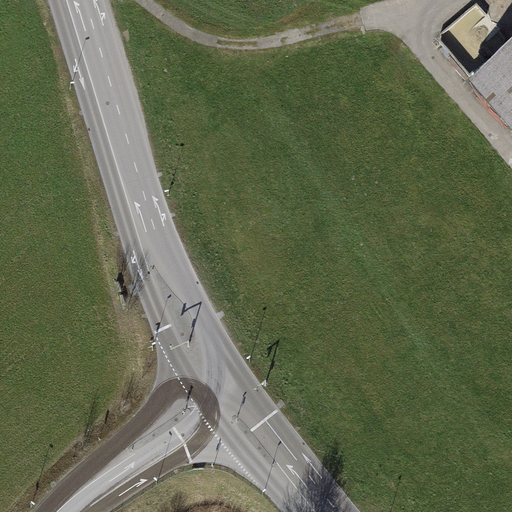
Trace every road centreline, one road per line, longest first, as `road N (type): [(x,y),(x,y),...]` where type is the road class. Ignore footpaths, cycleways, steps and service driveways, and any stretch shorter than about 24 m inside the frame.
road 1 (tertiary): [(80,0),(144,229),(226,389)]
road 2 (unclassified): [(64,511),(137,449),(226,389)]
road 3 (tertiary): [(226,389),(324,511)]
